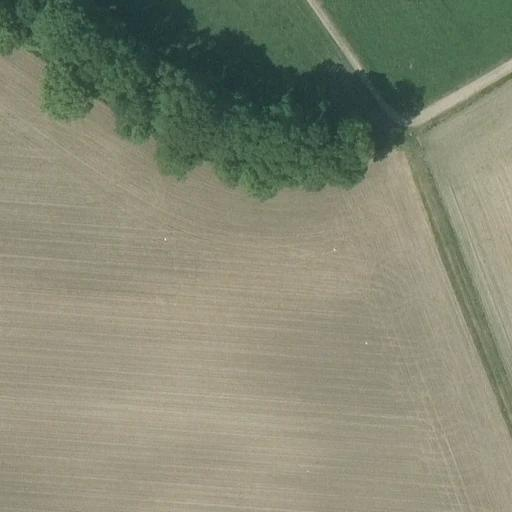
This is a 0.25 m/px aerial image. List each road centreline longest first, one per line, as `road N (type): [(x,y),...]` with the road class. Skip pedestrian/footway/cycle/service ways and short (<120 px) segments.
road 1 (track): [(403,127),(511,416)]
road 2 (track): [(511,67),(403,127),(309,0)]
